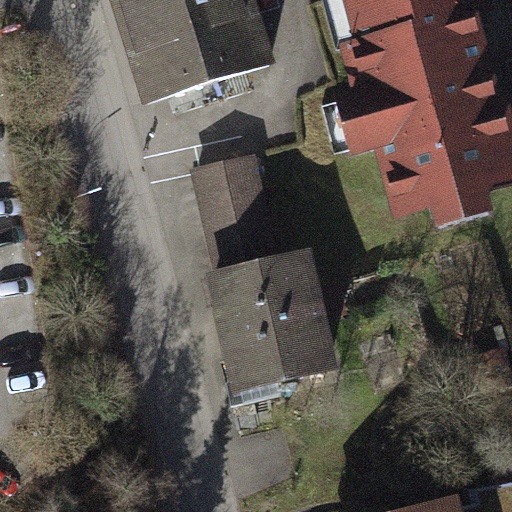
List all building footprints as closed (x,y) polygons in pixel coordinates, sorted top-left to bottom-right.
[(139,0),(173,103),(299,62),(278,0),(139,0)] [(511,53),(497,0),(357,0),(367,36),(344,43),(376,158),(394,154),(414,225),(459,213),(465,235),(511,222),(511,53)] [(222,276),(290,260),(266,158),(197,174),(222,276)] [(290,260),(222,276),(251,400),(365,373),(335,249),(290,260)] [(478,511),(475,499),(424,511),(478,511)]
